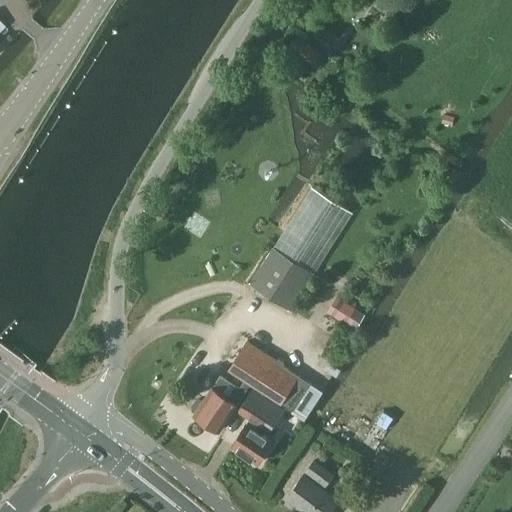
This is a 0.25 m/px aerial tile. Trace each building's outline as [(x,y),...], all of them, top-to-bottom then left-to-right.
[(292,309),(353,212),(312,186),(249,285),(292,309)] [(357,330),(365,314),(337,297),(327,312),(357,330)] [(0,341),(0,383),(20,357),(0,341)] [(221,373),(194,414),(220,430),(251,383),(303,416),(321,389),(318,387),(247,341),(230,369),(233,371),(244,378),(240,385),(221,373)] [(284,409),(268,399),(252,389),(237,413),(269,432),(284,409)] [(258,463),(273,440),(247,422),(232,445),(258,463)] [(286,497),(305,511),(328,511),(339,498),(305,472),(286,497)]
